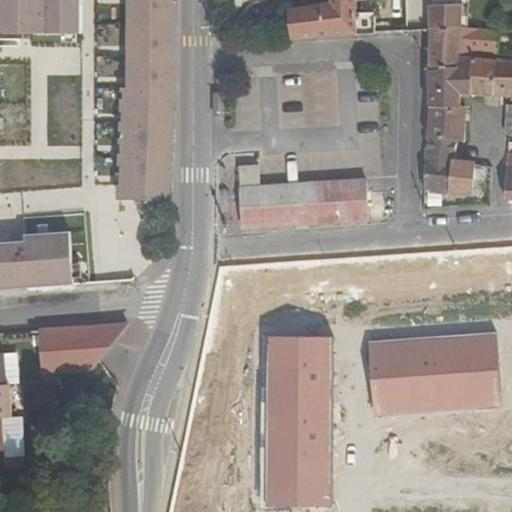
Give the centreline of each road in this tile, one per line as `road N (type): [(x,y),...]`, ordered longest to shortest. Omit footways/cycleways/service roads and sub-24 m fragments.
road 1 (residential): [(195,54),(390,47),(407,58),(414,74),(412,236)]
road 2 (residential): [(87,0),(89,197),(185,302)]
road 3 (unclassified): [(412,236),(196,251)]
road 4 (tertiary): [(140,511),(142,425),(185,302)]
road 5 (tertiary): [(196,251),(195,54)]
road 6 (residential): [(0,312),(185,302)]
